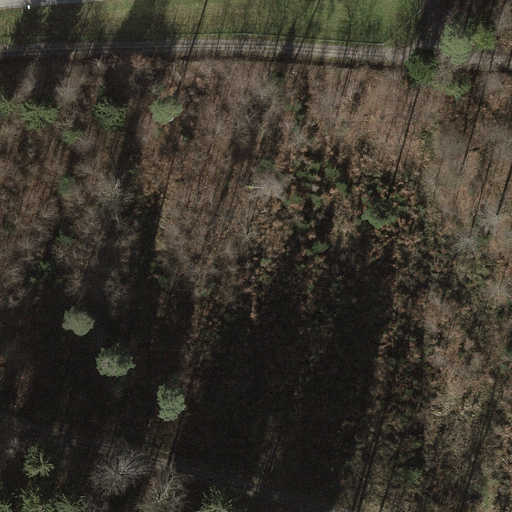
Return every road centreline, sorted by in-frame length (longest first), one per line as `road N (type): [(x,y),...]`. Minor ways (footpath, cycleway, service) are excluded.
road 1 (track): [(0,52),(270,46),(511,56)]
road 2 (track): [(0,412),(343,511)]
